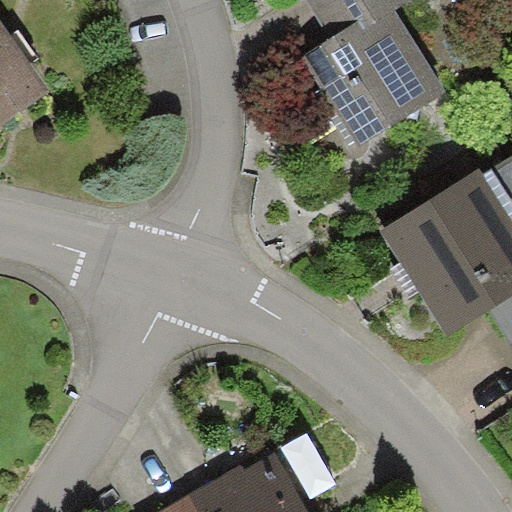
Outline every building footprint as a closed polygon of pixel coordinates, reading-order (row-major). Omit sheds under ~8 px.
[(313,0),(330,28),(294,49),(352,146),(436,96),(387,14),(409,0),(313,0)] [(0,114),(39,89),(0,30),(0,114)] [(511,148),(511,149),(480,169),(511,217),(511,148)] [(511,217),(480,169),(469,155),(381,216),(453,318),(481,298),(511,277),(511,217)] [(511,277),(481,298),(511,342),(511,277)] [(303,511),(265,442),(140,511),(303,511)]
